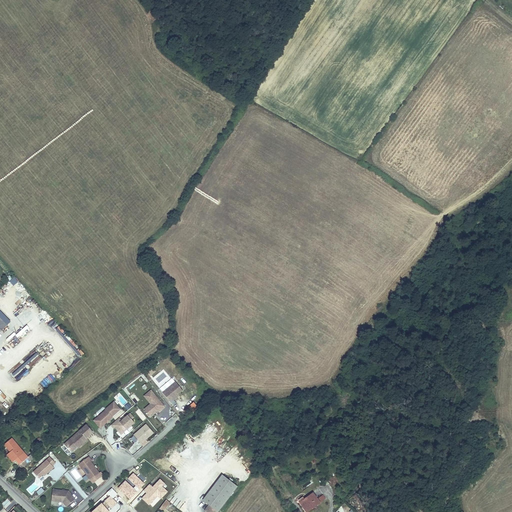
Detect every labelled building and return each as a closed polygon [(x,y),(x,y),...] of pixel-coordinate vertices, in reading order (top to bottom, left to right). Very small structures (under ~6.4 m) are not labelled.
[(0,337),(13,327),(9,322),(5,325),(0,318),(0,313),(1,313),(0,311),(0,337)] [(0,313),(0,318),(5,325),(9,322),(1,313),(0,313)] [(27,354),(8,372),(16,380),(41,357),(36,352),(31,357),(27,354)] [(173,379),(169,376),(158,386),(161,390),(171,402),(177,397),(176,395),(177,394),(182,390),(173,379)] [(151,391),(144,396),(147,400),(154,394),(151,391)] [(151,404),(144,410),(150,417),(158,411),(160,408),(161,410),(165,407),(154,394),(147,400),(151,404)] [(106,410),(94,421),(100,428),(107,422),(106,421),(108,420),(109,420),(113,417),(112,417),(120,409),(114,402),(105,409),(106,410)] [(120,417),(111,425),(114,428),(115,427),(121,434),(127,429),(127,428),(131,425),(131,426),(135,423),(132,419),(133,417),(130,414),(122,420),(120,417)] [(131,438),(138,446),(154,433),(146,424),(131,438)] [(64,444),(71,452),(77,447),(77,446),(78,445),(79,446),(80,445),(82,445),(88,440),(86,438),(93,432),(87,425),(64,444)] [(12,439),(5,445),(11,452),(9,454),(15,461),(16,460),(20,464),(19,465),(22,469),(32,459),(30,456),(28,457),(12,439)] [(71,452),(64,444),(61,447),(68,455),(71,452)] [(56,463),(50,457),(33,472),(39,478),(43,475),(46,472),(47,474),(54,468),(53,466),(56,463)] [(89,457),(79,464),(90,480),(99,473),(96,468),(94,468),(94,467),(90,461),(91,460),(89,457)] [(99,473),(90,480),(93,483),(103,475),(100,472),(99,473)] [(203,500),(209,505),(205,510),(207,511),(217,511),(237,486),(223,475),(203,500)] [(53,490),(52,501),(63,502),(67,507),(75,500),(72,496),(70,497),(68,495),(69,491),(53,490)] [(300,502),(306,511),(312,507),(312,508),(326,498),(323,495),(317,499),(313,493),(304,499),(300,502)] [(7,499),(1,505),(5,509),(11,503),(7,499)] [(170,502),(166,500),(160,509),(163,511),(170,502)]
